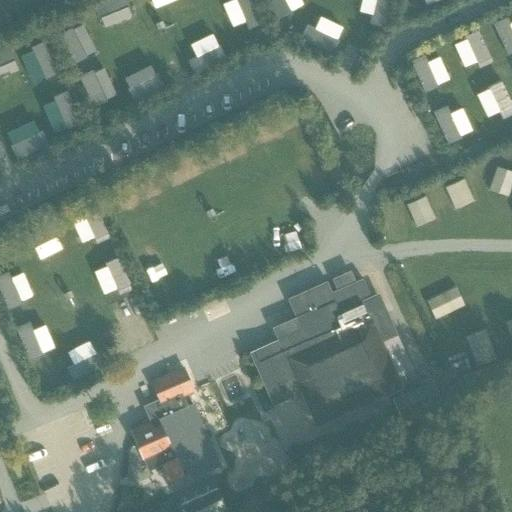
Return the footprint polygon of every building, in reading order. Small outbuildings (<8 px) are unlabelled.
[(248,43),(262,30),(250,17),(236,30),(248,43)] [(323,17),(312,43),(328,49),(339,23),(323,17)] [(64,22),(56,36),(78,49),(86,35),(64,22)] [(23,58),(42,64),(49,44),(30,37),(23,58)] [(218,40),(197,47),(204,65),(224,58),(218,40)] [(0,57),(0,88),(13,85),(5,56),(0,57)] [(146,63),(128,71),(140,96),(157,88),(146,63)] [(38,79),(44,96),(64,88),(57,71),(38,79)] [(97,81),(96,112),(117,112),(117,82),(97,81)] [(19,156),(35,148),(22,122),(6,130),(19,156)] [(227,159),(239,152),(232,140),(220,146),(227,159)] [(191,159),(198,171),(213,163),(207,151),(191,159)] [(316,158),(293,164),(299,184),(322,177),(316,158)] [(511,182),(511,160),(498,159),(496,182),(511,182)] [(150,173),(157,193),(172,188),(165,168),(150,173)] [(478,175),(457,183),(464,201),(485,194),(478,175)] [(438,190),(419,196),(426,216),(445,209),(438,190)] [(114,191),(106,213),(126,220),(134,198),(114,191)] [(72,215),(70,243),(87,244),(89,216),(72,215)] [(119,235),(125,260),(149,255),(143,229),(119,235)] [(52,235),(31,239),(33,248),(54,245),(52,235)] [(249,268),(266,260),(257,241),(240,249),(249,268)] [(218,250),(205,256),(216,281),(229,275),(218,250)] [(120,276),(100,282),(108,308),(127,302),(120,276)] [(430,306),(440,303),(432,276),(421,279),(430,306)] [(332,293),(327,282),(288,299),(297,320),(302,319),(305,326),(300,328),(301,331),(293,334),(292,332),(280,337),(281,339),(250,353),(273,407),(303,394),(317,426),(402,388),(381,341),(396,335),(383,305),(373,309),(369,301),(372,300),(363,279),(332,293)] [(153,285),(150,307),(165,309),(168,287),(153,285)] [(116,319),(120,335),(138,331),(134,315),(116,319)] [(426,330),(434,351),(457,342),(449,320),(426,330)] [(32,338),(16,345),(23,359),(38,352),(32,338)] [(81,371),(97,365),(91,348),(75,354),(81,371)] [(184,398),(196,393),(185,368),(152,383),(160,401),(144,407),(151,423),(130,432),(143,460),(165,451),(169,462),(162,465),(170,483),(184,477),(181,469),(187,467),(192,479),(219,468),(193,404),(188,407),(184,398)] [(424,389),(395,402),(402,417),(431,404),(424,389)] [(175,493),(183,511),(227,511),(212,477),(175,493)]
